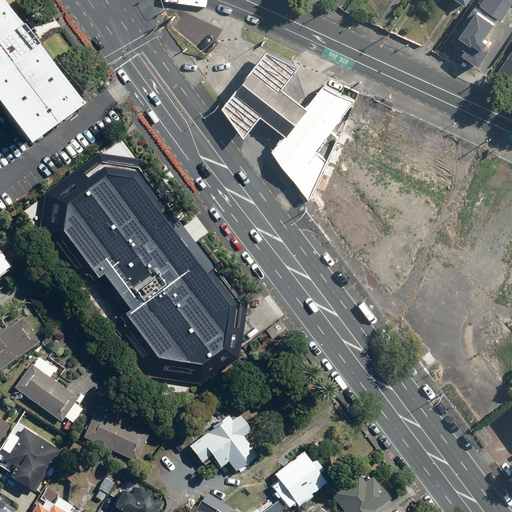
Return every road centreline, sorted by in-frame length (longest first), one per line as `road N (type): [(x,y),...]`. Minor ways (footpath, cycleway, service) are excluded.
road 1 (primary): [(209,149),(477,511)]
road 2 (secondary): [(245,0),(511,119)]
road 3 (primary): [(209,149),(171,125),(85,4)]
road 4 (primary): [(123,0),(199,109),(209,149)]
